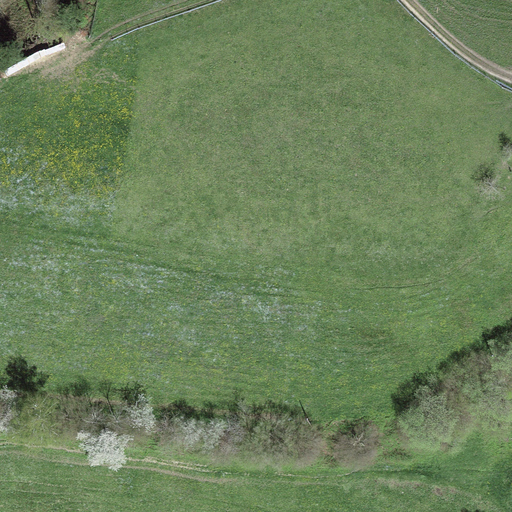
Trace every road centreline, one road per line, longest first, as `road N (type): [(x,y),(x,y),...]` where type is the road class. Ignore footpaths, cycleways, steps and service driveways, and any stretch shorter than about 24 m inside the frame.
road 1 (track): [(0,407),(311,436)]
road 2 (track): [(511,90),(448,50),(406,0)]
